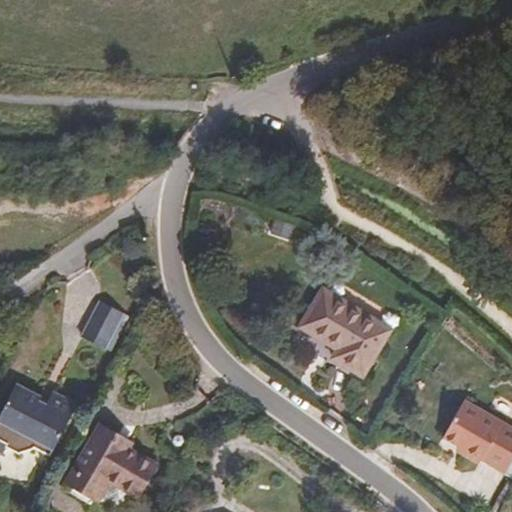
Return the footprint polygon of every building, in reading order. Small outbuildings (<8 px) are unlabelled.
[(390,330),(323,290),(301,327),(338,349),(333,358),(362,375),(390,330)] [(100,301),(81,336),(105,349),(124,314),(100,301)] [(39,401),(41,397),(16,384),(0,415),(0,453),(2,454),(6,447),(18,453),(33,449),(37,441),(53,449),(76,405),(53,392),(48,401),(46,405),(39,401)] [(443,438),(464,450),(462,454),(479,463),(481,460),(505,473),(511,460),(511,428),(464,401),(443,438)] [(123,450),(127,444),(102,430),(72,482),(97,496),(109,475),(138,491),(152,466),(123,450)] [(37,441),(33,449),(49,457),(53,449),(37,441)]
